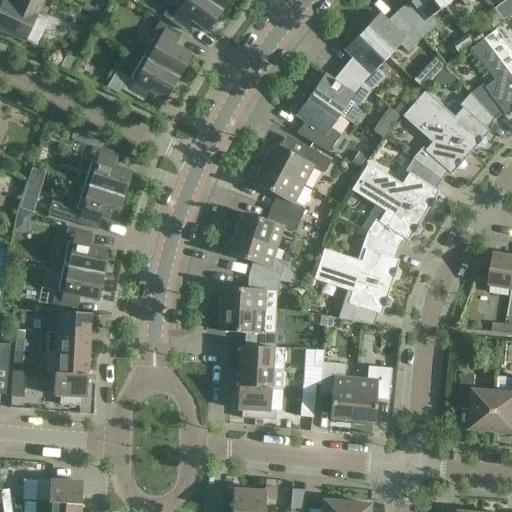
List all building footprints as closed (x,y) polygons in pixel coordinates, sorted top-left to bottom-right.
[(16,0),(14,6),(3,1),(0,7),(0,30),(37,47),(49,20),(37,14),(43,0),(16,0)] [(191,20),(206,31),(221,10),(207,0),(178,0),(174,7),(171,5),(163,16),(183,31),(191,20)] [(207,0),(221,10),(228,0),(207,0)] [(398,11),(422,38),(438,26),(431,16),(444,6),(439,0),(408,0),(409,1),(398,11)] [(362,32),(388,57),(399,45),(408,53),(422,38),(398,11),(387,21),(379,14),(362,32)] [(143,57),(178,77),(191,55),(174,46),(181,34),(159,22),(153,34),(156,35),(143,57)] [(483,39),(511,77),(511,51),(496,30),(483,39)] [(343,69),(371,92),(385,77),(376,69),(388,57),(362,32),(345,50),(352,58),(343,69)] [(470,94),(491,117),(500,110),(506,117),(511,112),(511,77),(483,39),(470,49),(494,81),(485,88),(482,85),(470,94)] [(120,90),(142,102),(149,91),(165,100),(178,77),(143,57),(130,80),(116,72),(107,88),(118,94),(120,90)] [(310,95),(340,115),(352,124),(362,111),(359,109),(371,92),(343,69),(333,81),(325,74),(310,95)] [(415,103),(471,153),(477,146),(483,147),(486,142),(484,137),(490,131),(483,126),(491,117),(470,94),(460,106),(463,108),(455,118),(425,91),(415,103)] [(296,134),(328,153),(340,136),(330,129),(340,115),(310,95),(296,116),(305,122),(296,134)] [(413,159),(438,177),(445,169),(451,175),(456,169),(462,170),(466,166),(464,160),(471,153),(415,103),(402,117),(432,143),(425,151),(422,148),(413,159)] [(302,160),(280,148),(277,146),(273,154),(269,152),(263,164),(303,185),(313,167),(325,173),(331,161),(309,148),(302,160)] [(85,184),(123,197),(130,173),(113,167),(117,155),(93,147),(89,159),(92,161),(85,184)] [(360,177),(424,216),(429,208),(435,208),(437,204),(435,199),(439,192),(432,188),(437,178),(438,177),(413,159),(405,172),(408,174),(402,184),(368,163),(360,177)] [(293,204),(303,185),(263,164),(257,175),(261,177),(256,185),(282,199),(276,210),(300,220),(305,210),(293,204)] [(367,233),(395,246),(401,237),(408,241),(413,234),(418,235),(421,230),(419,225),(424,216),(360,177),(351,191),(385,212),(379,222),(375,220),(367,233)] [(53,201),(49,214),(69,221),(93,229),(96,230),(100,218),(114,222),(123,197),(85,184),(76,209),(73,208),(53,201)] [(300,221),(300,220),(276,210),(271,223),(244,213),(241,222),(238,221),(234,233),(277,247),(283,228),(296,232),(300,221)] [(63,267),(102,274),(107,249),(89,246),(92,233),(67,228),(65,241),(68,242),(63,267)] [(234,233),(230,246),(233,247),(230,256),(252,263),(258,265),(254,276),(280,281),(300,285),(300,282),(290,269),(283,267),(277,260),(273,259),(277,247),(234,233)] [(319,264),(390,288),(393,279),(399,278),(400,272),(397,268),(399,261),(391,258),(395,247),(395,246),(367,233),(367,234),(361,249),(365,250),(361,262),(324,249),(319,264)] [(510,289),(511,278),(511,256),(494,254),(489,286),(510,289)] [(338,320),(369,325),(373,313),(381,316),(384,308),(389,307),(391,301),(387,298),(390,288),(319,264),(314,280),(351,292),(348,304),(344,302),(338,320)] [(52,304),(77,309),(79,297),(97,300),(102,274),(63,267),(58,292),(55,291),(52,304)] [(279,281),(280,281),(254,276),(254,277),(253,289),(224,288),(223,298),(221,298),(220,309),(264,311),(265,291),(279,292),(279,281)] [(264,311),(220,309),(219,322),(222,322),(222,332),(250,334),(250,347),(276,348),(277,334),(263,333),(264,311)] [(13,310),(12,322),(20,323),(21,311),(13,310)] [(57,333),(90,334),(91,314),(58,312),(57,333)] [(503,333),(505,325),(493,324),(492,332),(503,333)] [(511,325),(505,325),(503,333),(511,334),(511,325)] [(90,334),(57,333),(48,332),(46,352),(89,355),(90,334)] [(14,351),(23,351),(24,340),(15,339),(14,351)] [(0,369),(8,370),(10,345),(0,344),(0,369)] [(240,346),(239,367),(284,369),(285,349),(276,348),(250,347),(240,346)] [(13,363),(22,364),(23,351),(14,351),(13,363)] [(46,352),(45,373),(55,373),(88,375),(89,355),(46,352)] [(345,365),(336,364),(323,363),(322,368),(320,389),(332,390),(330,418),(340,419),(340,423),(351,424),(355,379),(344,378),(345,365)] [(271,389),(283,389),(284,369),(239,367),(238,387),(271,389)] [(391,369),(378,368),(368,367),(367,380),(355,379),(351,424),(364,425),(365,422),(374,422),(377,394),(389,395),(391,369)] [(13,371),(11,397),(23,398),(25,372),(13,371)] [(304,371),(303,383),(315,384),(316,376),(316,372),(304,371)] [(60,405),(81,406),(82,398),(86,398),(88,375),(55,373),(54,396),(60,396),(60,405)] [(469,430),(493,432),(496,392),(474,390),(475,376),(462,375),(460,400),(472,401),(469,430)] [(495,406),(493,432),(511,433),(511,379),(498,378),(496,392),(495,406)] [(302,391),(300,417),(313,418),(315,391),(315,384),(303,383),(302,391)] [(271,389),(238,387),(237,410),(242,410),(241,418),(275,420),(276,410),(270,410),(271,389)] [(36,502),(81,504),(82,482),(37,480),(36,502)] [(231,511),(240,511),(264,511),(265,500),(275,500),(276,488),(264,487),(264,492),(233,490),(231,511)] [(3,502),(10,501),(9,490),(1,490),(3,502)] [(290,511),(303,511),(305,490),(292,490),(290,511)] [(345,511),(346,502),(323,500),(321,511),(345,511)] [(11,511),(10,501),(3,502),(4,511),(11,511)] [(36,502),(35,511),(80,511),(81,504),(36,502)] [(346,502),(345,511),(369,511),(371,504),(346,502)]
